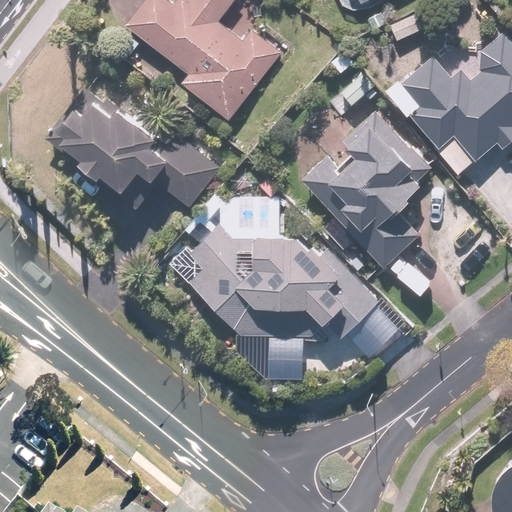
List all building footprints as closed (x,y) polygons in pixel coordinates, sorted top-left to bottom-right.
[(166,0),(142,0),(124,26),(188,73),(179,84),(230,122),(281,53),(251,31),(243,42),(216,23),(232,0),(174,0),(172,4),(166,0)] [(340,0),(346,10),(368,11),(381,5),(378,0),(340,0)] [(424,30),(417,13),(387,25),(394,42),(424,30)] [(437,45),(385,90),(459,175),(494,144),(501,152),(511,142),(511,44),(503,34),(475,57),(463,43),(448,57),(437,45)] [(378,83),(366,70),(340,94),(353,107),(378,83)] [(72,107),(47,140),(77,162),(70,171),(92,187),(98,179),(118,194),(134,172),(148,183),(152,177),(188,204),(219,165),(176,132),(160,154),(148,145),(156,135),(120,108),(114,117),(94,102),(83,116),(72,107)] [(325,156),(297,183),(383,267),(419,232),(413,226),(427,213),(410,196),(435,171),(409,145),(408,146),(373,112),(342,142),(347,146),(344,149),(350,155),(337,168),(325,156)] [(180,242),(164,258),(232,326),(233,336),(310,338),(326,324),(338,338),(343,334),(366,360),(399,332),(375,304),(380,300),(332,244),(320,254),(311,244),(307,247),(299,238),(270,236),(271,221),(260,220),(260,204),(226,202),(226,222),(221,222),(190,253),(180,242)] [(511,511),(511,462),(504,467),(497,474),(491,485),(489,496),(489,505),(491,511),(511,511)]
